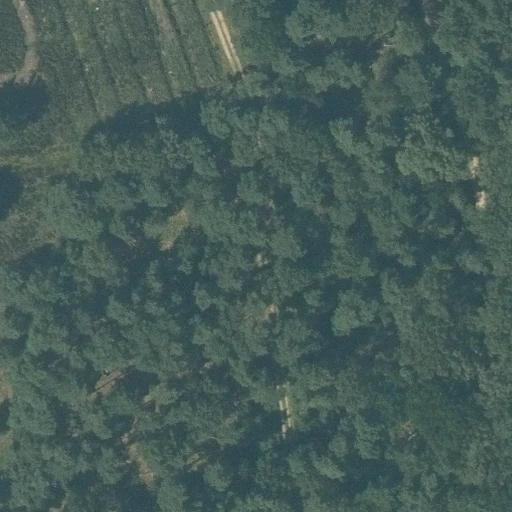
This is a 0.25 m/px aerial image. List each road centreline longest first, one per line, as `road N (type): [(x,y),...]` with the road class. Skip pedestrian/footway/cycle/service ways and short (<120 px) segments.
road 1 (track): [(218,0),(257,120),(250,201),(258,334),(285,511)]
road 2 (track): [(506,511),(495,338),(461,114)]
road 3 (track): [(461,114),(420,0)]
